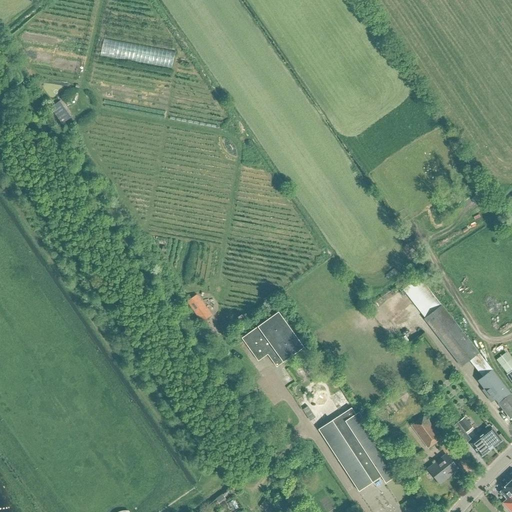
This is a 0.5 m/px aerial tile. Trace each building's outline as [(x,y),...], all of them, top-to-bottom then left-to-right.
[(192,310),(202,303),(197,295),(187,302),(192,310)] [(461,367),(478,353),(441,306),(424,319),(461,367)] [(276,367),(303,347),(278,312),(241,338),(258,361),(267,355),(276,367)] [(511,360),(506,353),(496,360),(502,367),(511,360)] [(511,418),(511,396),(510,394),(492,370),(481,379),(487,387),(482,391),(491,402),(495,399),(498,404),(507,415),(506,416),(509,420),(510,420),(511,420),(511,418)] [(316,413),(321,409),(316,402),(310,406),(316,413)] [(315,417),(307,406),(302,410),(310,421),(315,417)] [(385,483),(399,474),(358,413),(355,415),(351,408),(318,430),(358,492),(381,477),(385,483)] [(428,448),(441,438),(424,416),(411,426),(428,448)] [(464,417),(450,428),(458,438),(471,427),(464,417)] [(481,457),(501,441),(491,428),(470,444),(481,457)] [(391,440),(396,448),(404,442),(399,434),(391,440)] [(409,448),(403,453),(408,460),(415,455),(409,448)] [(440,484),(458,470),(446,455),(428,469),(440,484)] [(511,511),(511,479),(499,492),(505,499),(502,502),(511,511)] [(300,499),(294,491),(291,493),(292,494),(287,499),(291,503),(294,501),(295,502),(300,499)] [(215,499),(219,504),(224,500),(221,494),(215,499)]
